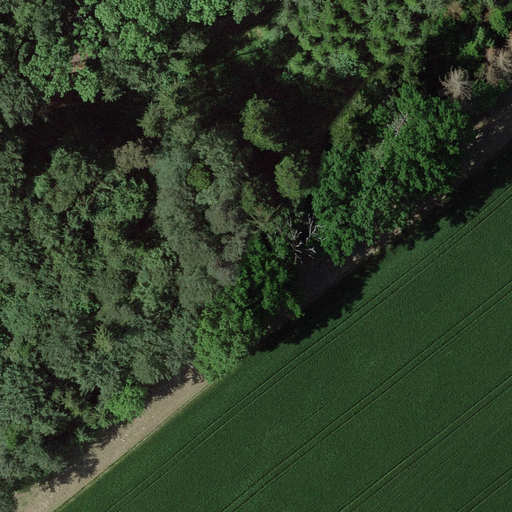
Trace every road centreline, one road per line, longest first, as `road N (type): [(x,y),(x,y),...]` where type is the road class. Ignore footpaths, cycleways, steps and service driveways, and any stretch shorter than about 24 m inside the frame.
road 1 (track): [(62,35),(194,27),(265,0)]
road 2 (track): [(68,0),(62,35),(0,142)]
